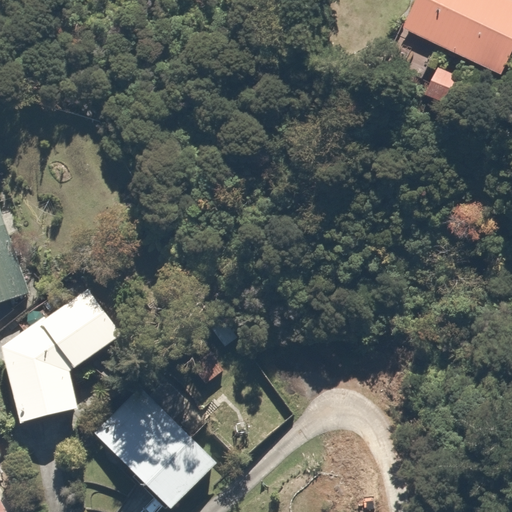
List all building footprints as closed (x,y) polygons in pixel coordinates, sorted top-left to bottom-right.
[(511,61),(511,0),(414,0),(401,29),(504,77),(511,61)] [(466,81),(436,68),(424,95),(454,109),(466,81)] [(0,217),(0,303),(29,292),(0,217)] [(127,339),(88,292),(0,349),(0,358),(19,428),(80,413),(73,375),(127,339)] [(315,318),(253,359),(288,412),(350,370),(315,318)] [(137,386),(92,430),(170,511),(216,466),(137,386)]
